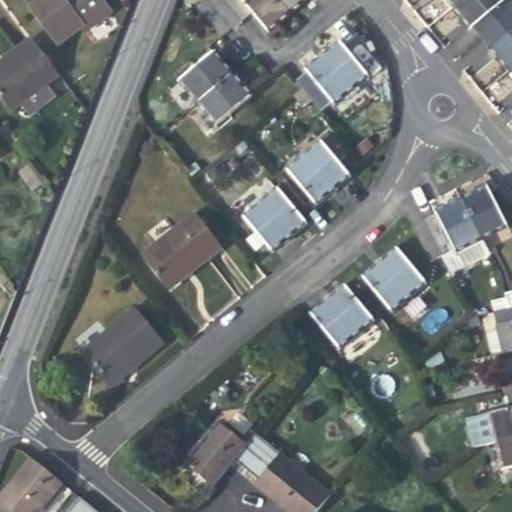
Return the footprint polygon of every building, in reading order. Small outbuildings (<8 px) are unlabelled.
[(59,43),(82,27),(62,0),(36,0),(31,4),(59,43)] [(62,0),(82,27),(85,31),(110,13),(101,0),(62,0)] [(223,0),(205,0),(197,7),(222,38),(242,22),(223,0)] [(223,0),(242,22),(253,12),(242,0),(223,0)] [(242,0),(253,12),(270,33),(283,22),(292,15),(279,0),(242,0)] [(309,0),(279,0),(292,15),(305,4),(309,0)] [(472,27),(504,0),(459,0),(451,7),(462,19),(470,29),(472,27)] [(511,0),(504,0),(472,27),(481,38),(511,12),(511,0)] [(511,12),(481,38),(495,55),(507,70),(511,65),(511,12)] [(58,75),(30,38),(6,56),(0,60),(0,96),(11,110),(58,75)] [(309,71),(334,102),(335,104),(368,77),(340,42),(325,53),(307,68),(309,71)] [(179,81),(198,104),(234,74),(226,64),(216,51),(179,81)] [(322,111),(334,102),(309,71),(297,80),(322,111)] [(244,86),(234,74),(198,104),(216,126),(253,96),(244,86)] [(350,177),(321,141),(287,169),(317,205),(334,191),(350,177)] [(436,216),(454,251),(456,255),(508,229),(487,187),(473,194),(450,206),(435,213),(436,216)] [(306,225),(277,189),(245,216),(274,251),(292,236),(306,225)] [(221,248),(195,214),(140,256),(167,290),(197,266),(221,248)] [(431,262),(454,251),(436,216),(414,227),(431,262)] [(364,277),(393,314),(427,287),(398,250),(381,263),(364,277)] [(312,313),(341,349),(374,323),(345,286),(329,299),(312,313)] [(511,308),(495,313),(505,354),(511,352),(511,308)] [(161,343),(133,310),(82,353),(109,386),(136,364),(161,343)] [(511,409),(510,410),(490,415),(496,443),(511,439),(511,409)] [(233,461),(246,446),(220,425),(186,466),(212,487),(223,474),(233,461)] [(254,478),(276,451),(255,434),(246,446),(233,461),(254,478)] [(509,469),(511,468),(511,439),(496,443),(503,471),(509,469)] [(276,451),(254,478),(250,483),(279,506),(286,511),(314,511),(329,494),(276,451)] [(0,504),(9,511),(40,511),(62,486),(47,473),(30,459),(0,494),(0,504)] [(78,499),(75,503),(85,511),(88,511),(91,509),(78,499)] [(85,511),(75,503),(67,511),(85,511)]
